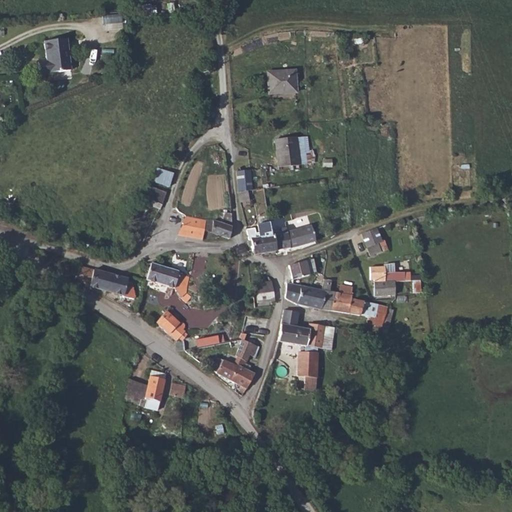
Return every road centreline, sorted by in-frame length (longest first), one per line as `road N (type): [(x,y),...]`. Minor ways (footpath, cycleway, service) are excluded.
road 1 (unclassified): [(17,247),(120,314),(242,423)]
road 2 (unknown): [(276,467),(511,487)]
road 3 (residential): [(17,247),(103,267),(164,252)]
road 4 (unclassified): [(164,252),(184,165),(201,141),(225,132)]
road 5 (residential): [(281,262),(409,214)]
road 6 (unclassified): [(225,132),(215,0)]
road 7 (residential): [(280,304),(242,423)]
